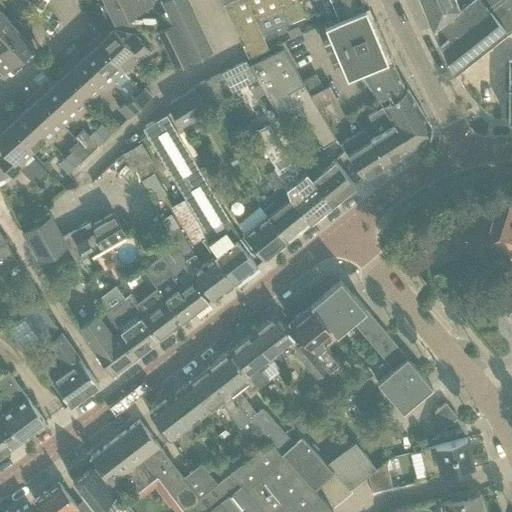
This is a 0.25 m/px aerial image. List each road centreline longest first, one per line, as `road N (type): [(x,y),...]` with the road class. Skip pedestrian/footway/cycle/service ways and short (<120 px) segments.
road 1 (tertiary): [(0,489),(343,230)]
road 2 (tertiary): [(511,444),(343,230)]
road 3 (tertiary): [(460,152),(389,0)]
road 4 (tertiary): [(343,230),(460,152)]
road 5 (residential): [(0,106),(70,42),(59,0)]
